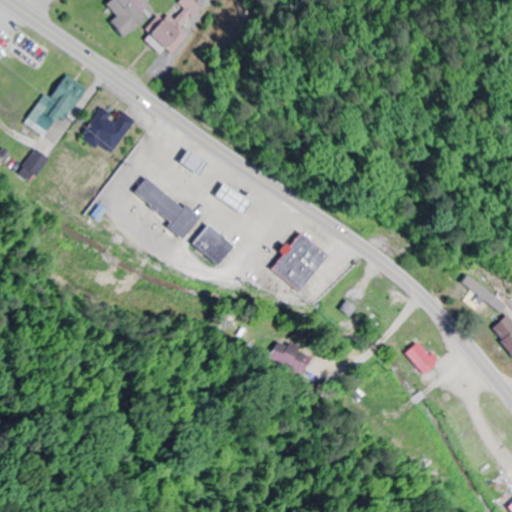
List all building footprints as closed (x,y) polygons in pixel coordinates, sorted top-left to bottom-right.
[(104,23),(116,39),(142,19),(137,12),(139,10),(130,0),(106,0),(100,5),(110,18),(104,23)] [(184,35),(176,27),(187,15),(191,19),(199,9),(188,0),(176,0),(173,4),(179,9),(169,21),(160,13),(141,35),(166,57),(184,35)] [(43,61),(25,50),(9,75),(26,87),(43,61)] [(59,122),(81,88),(57,73),(25,123),(41,133),(52,117),(59,122)] [(94,186),(111,161),(105,157),(129,122),(115,112),(108,123),(102,118),(109,108),(100,101),(73,139),(87,149),(77,163),(85,168),(80,176),(94,186)] [(43,159),(28,151),(17,173),(33,180),(43,159)] [(177,237),(192,218),(178,206),(175,210),(138,179),(125,195),(177,237)] [(184,244),(208,266),(225,247),(201,225),(184,244)] [(322,256),(293,233),(264,270),(293,292),(322,256)] [(422,264),(428,257),(402,237),(396,245),(422,264)] [(511,363),(511,327),(501,315),(483,331),(511,363)] [(399,343),(420,365),(434,351),(414,329),(399,343)] [(272,361),(301,374),(309,357),(280,344),(272,361)] [(396,407),(376,382),(360,394),(380,420),(396,407)]
